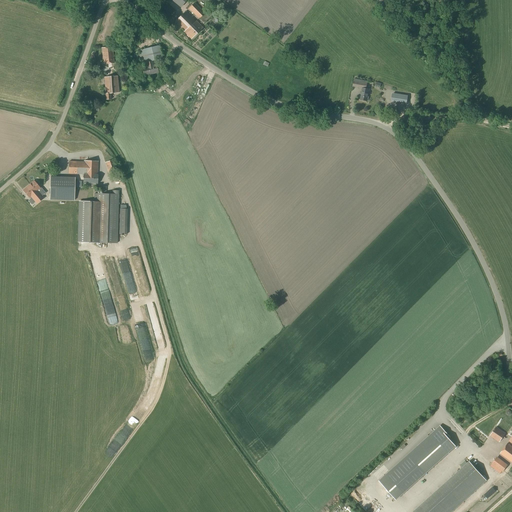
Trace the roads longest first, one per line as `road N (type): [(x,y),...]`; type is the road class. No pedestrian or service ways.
road 1 (unclassified): [(511,388),(490,281),(399,138),(379,123),(264,99),(119,0)]
road 2 (track): [(63,115),(118,149),(183,362),(293,511)]
road 3 (track): [(136,240),(165,338),(164,377),(77,511)]
road 4 (unclassified): [(0,190),(54,137),(104,0)]
road 5 (track): [(450,0),(470,98),(486,120)]
